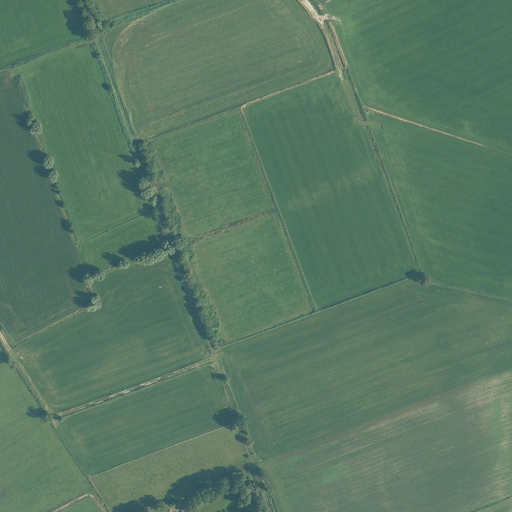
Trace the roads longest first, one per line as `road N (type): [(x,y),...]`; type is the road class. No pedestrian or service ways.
road 1 (track): [(83,0),(271,511)]
road 2 (track): [(214,358),(57,415),(0,334)]
